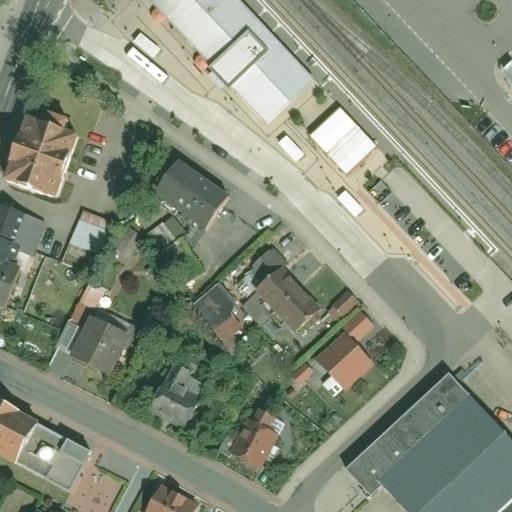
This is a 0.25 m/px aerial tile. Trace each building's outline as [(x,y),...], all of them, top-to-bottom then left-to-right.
[(226,94),(268,138),(318,91),(231,0),(148,0),(145,4),(210,72),(203,79),(222,98),(226,94)] [(511,81),(511,68),(505,64),(499,72),(511,81)] [(0,152),(0,172),(52,192),(79,118),(21,96),(0,152)] [(345,180),(375,152),(358,133),(327,161),(345,180)] [(185,169),(169,158),(143,198),(199,233),(224,193),(192,173),(185,169)] [(31,248),(43,212),(0,197),(0,278),(6,260),(13,242),(31,248)] [(96,248),(111,215),(73,198),(58,232),(96,248)] [(152,247),(177,230),(168,217),(143,234),(152,247)] [(278,314),(301,292),(282,272),(258,294),(278,314)] [(214,284),(197,300),(216,321),(233,305),(214,284)] [(320,312),(301,292),(278,314),(297,334),(320,312)] [(327,314),(334,322),(353,303),(346,295),(327,314)] [(83,300),(60,352),(97,368),(120,316),(83,300)] [(344,390),(371,366),(346,339),(319,363),(344,390)] [(178,418),(192,391),(149,369),(135,396),(178,418)] [(491,511),(511,493),(511,444),(448,376),(345,472),(365,494),(378,482),(406,511),(491,511)] [(219,435),(251,454),(272,420),(263,415),(274,397),(251,383),(219,435)] [(0,392),(0,457),(62,489),(88,437),(0,392)] [(123,511),(178,511),(187,496),(174,489),(180,478),(163,468),(155,483),(143,476),(123,511)] [(511,511),(511,493),(491,511),(511,511)] [(55,511),(25,497),(18,511),(55,511)]
